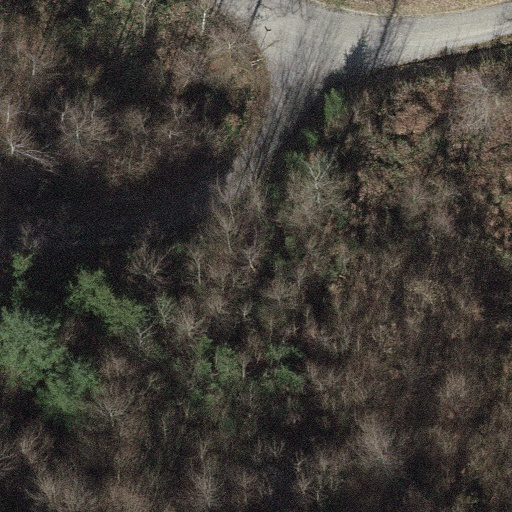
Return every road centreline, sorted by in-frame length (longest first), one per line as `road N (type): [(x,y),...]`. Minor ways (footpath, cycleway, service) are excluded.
road 1 (track): [(325,38),(255,164),(175,219),(0,253)]
road 2 (track): [(249,0),(325,38),(445,39),(511,19)]
